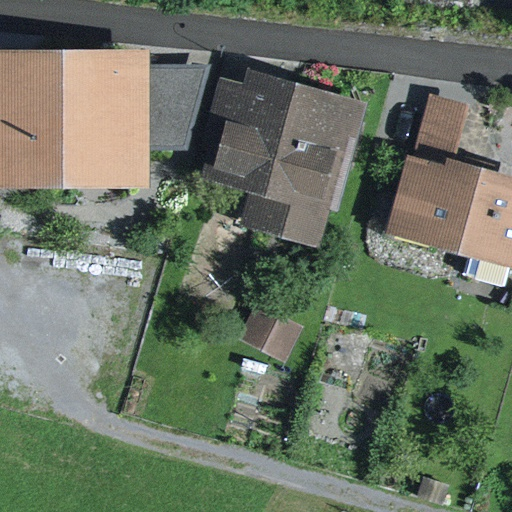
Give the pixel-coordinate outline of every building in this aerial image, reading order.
[(0,68),(0,167),(129,167),(129,68),(0,68)] [(414,145),(455,159),(474,105),(433,90),(414,145)] [(305,226),(315,188),(329,191),(349,118),(260,93),(256,109),(232,102),(225,127),(234,130),(225,162),(269,174),(259,213),(305,226)] [(503,285),(511,252),(511,187),(449,170),(447,177),(411,168),(395,224),(471,245),(463,274),(503,285)] [(261,316),(252,334),(278,348),(288,330),(261,316)]
